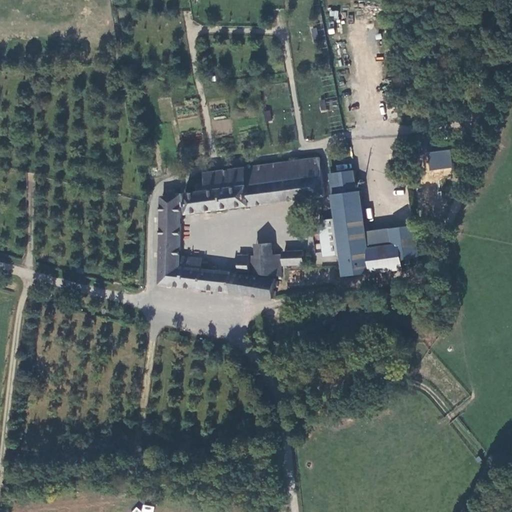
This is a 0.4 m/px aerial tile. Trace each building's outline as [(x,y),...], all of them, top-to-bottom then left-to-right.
[(452,142),(439,144),(440,152),(431,153),(433,169),(456,166),(452,142)] [(188,213),(326,194),(321,157),(205,174),(207,182),(198,184),(199,191),(186,193),(188,213)] [(355,170),(335,172),(338,193),(358,190),(355,170)] [(416,224),(392,227),(394,244),(370,248),(367,231),(362,190),(358,190),(338,193),(334,193),(334,194),(337,218),(342,253),(345,276),(406,268),(405,264),(413,263),(412,258),(421,257),(416,224)] [(239,255),(239,273),(201,268),(202,259),(181,256),(182,193),(176,194),(175,192),(172,192),(173,195),(162,196),(160,284),(231,293),(276,299),(279,280),(257,276),(250,275),(249,255),(239,255)] [(337,218),(319,220),(324,256),(342,253),(337,218)] [(394,244),(392,227),(367,231),(370,248),(394,244)] [(256,255),(249,255),(250,275),(257,276),(273,276),(281,276),(280,255),(273,255),(272,243),(255,243),(256,255)] [(284,252),(284,264),(304,263),(304,251),(284,252)]
